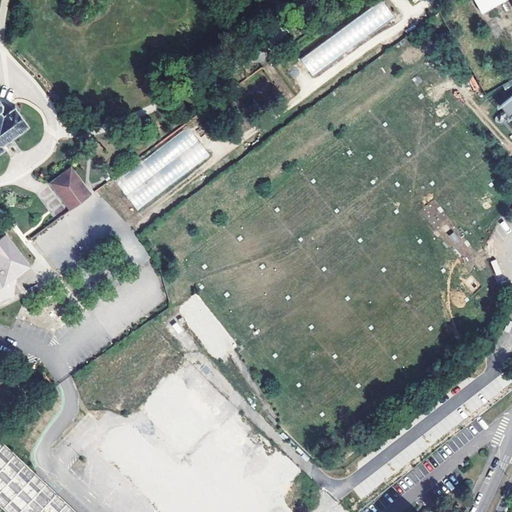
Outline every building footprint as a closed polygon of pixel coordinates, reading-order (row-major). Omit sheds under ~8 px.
[(381,0),(379,0),(301,59),(313,76),(393,16),(381,0)] [(441,0),(435,4),(440,12),(448,7),(443,0),(441,0)] [(511,0),(474,0),(481,11),(501,0),(511,0)] [(0,154),(2,153),(6,149),(5,147),(4,146),(6,144),(8,142),(13,139),(14,138),(15,138),(17,136),(24,131),(24,130),(32,125),(27,118),(26,117),(23,113),(18,106),(8,113),(7,113),(5,115),(3,113),(1,110),(4,108),(5,103),(0,96),(0,154)] [(210,155),(188,127),(116,181),(137,209),(210,155)] [(48,183),(69,211),(92,195),(88,190),(71,166),(48,183)] [(0,305),(8,301),(26,294),(21,286),(15,279),(17,278),(31,267),(18,249),(7,235),(0,239),(0,305)] [(221,355),(237,342),(195,291),(180,304),(221,355)] [(148,416),(183,447),(214,413),(171,375),(154,393),(162,400),(148,416)] [(181,469),(129,422),(118,422),(118,442),(108,452),(172,511),(274,511),(274,463),(272,460),(271,451),(231,414),(181,469)] [(75,511),(0,440),(0,502),(10,511),(75,511)] [(352,511),(341,502),(331,511),(352,511)]
